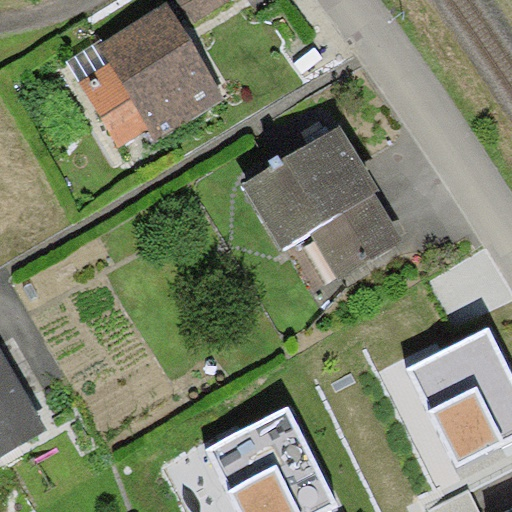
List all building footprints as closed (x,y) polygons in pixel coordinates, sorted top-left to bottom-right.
[(179,0),(192,23),(231,0),(179,0)] [(101,42),(115,65),(85,82),(121,141),(149,125),(157,138),(224,98),(168,2),(101,42)] [(343,123),(248,179),(289,249),(311,237),(339,282),(406,243),(376,193),(382,190),(343,123)] [(511,449),(511,447),(511,379),(489,334),(409,373),(459,474),(511,449)] [(0,462),(54,430),(0,339),(0,462)] [(212,458),(240,511),(334,511),(285,420),(212,458)] [(480,511),(471,490),(429,510),(429,511),(480,511)]
